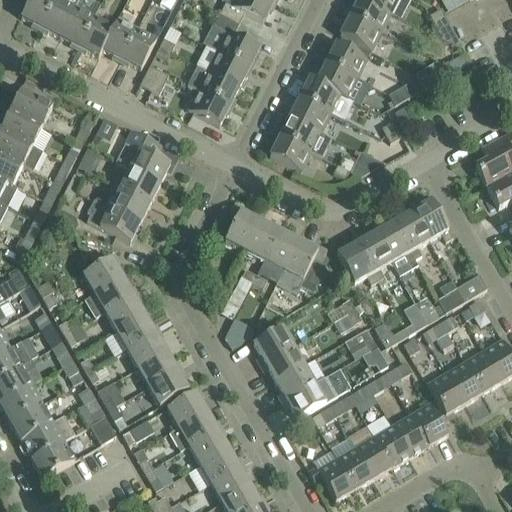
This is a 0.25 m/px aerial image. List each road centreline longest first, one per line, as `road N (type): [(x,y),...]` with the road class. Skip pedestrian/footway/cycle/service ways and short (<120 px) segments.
road 1 (residential): [(301,511),(185,298),(185,269),(233,168)]
road 2 (residential): [(5,54),(233,168)]
road 3 (residential): [(233,168),(329,213),(354,209),(429,164)]
road 4 (residential): [(233,168),(319,0)]
road 5 (residential): [(511,310),(429,164)]
road 6 (residential): [(481,475),(454,467),(373,511)]
